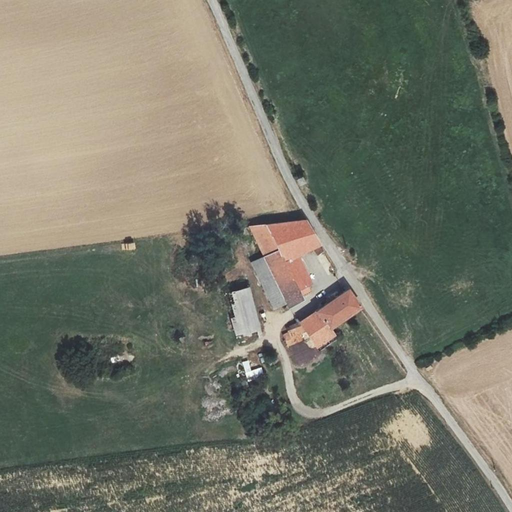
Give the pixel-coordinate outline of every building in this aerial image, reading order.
[(304,219),(249,225),(263,254),(286,301),(289,307),(290,306),(289,304),(310,290),(310,289),(310,288),(310,286),(309,283),(311,282),(297,254),(312,247),(317,254),(323,251),(304,219)] [(263,254),(251,261),(273,307),(286,301),(263,254)] [(261,335),(247,286),(224,292),(237,341),(261,335)] [(358,306),(346,288),(315,310),(298,322),(296,317),(294,318),(296,322),(305,339),(310,348),(315,345),(332,333),(330,330),(333,328),(331,325),(358,306)] [(296,322),(285,327),(288,332),(293,344),(305,339),(296,322)] [(288,332),(282,334),(287,346),(293,344),(288,332)] [(298,362),(320,353),(315,345),(310,348),(305,339),(293,344),(287,346),(298,362)] [(261,368),(251,371),(248,361),(241,363),(246,381),(263,376),(261,368)]
